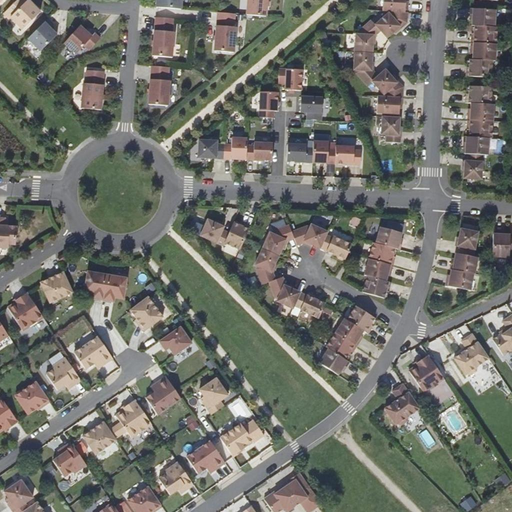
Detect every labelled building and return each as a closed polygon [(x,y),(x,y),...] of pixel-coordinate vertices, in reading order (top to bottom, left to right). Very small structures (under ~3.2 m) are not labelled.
[(40,13),(26,0),(17,0),(3,14),(9,20),(10,18),(22,30),(40,13)] [(157,0),(156,9),(180,10),(181,0),(157,0)] [(246,0),(245,16),(266,17),(267,0),(246,0)] [(406,0),(383,0),(382,14),(407,17),(406,0)] [(495,11),(470,9),(469,17),(472,17),(472,20),(472,26),(474,26),(474,32),(474,36),(471,36),(470,51),(472,51),(472,54),(472,60),(469,60),(469,66),(469,69),(466,69),(466,77),(491,78),(492,61),(494,61),(496,28),(494,28),(495,11)] [(234,27),(235,15),(216,13),(215,23),(213,51),(233,53),(235,28),(234,27)] [(407,19),(388,17),(375,27),(388,41),(407,25),(407,19)] [(172,33),(173,20),(155,18),(152,57),(172,58),(174,33),(172,33)] [(52,25),(47,20),(28,40),(40,52),(56,36),(49,29),(52,25)] [(79,27),(64,44),(76,55),(83,46),(89,51),(99,39),(94,34),(91,38),(79,27)] [(374,37),(355,36),(352,72),(366,88),(371,86),(384,98),(397,85),(386,71),(377,78),(372,75),(374,37)] [(168,82),(169,69),(151,67),(148,105),(168,107),(170,82),(168,82)] [(100,111),(103,72),(85,71),(84,84),(82,84),(80,109),(100,111)] [(303,72),(285,71),(284,92),(302,93),(303,72)] [(492,88),(469,87),(469,92),(469,96),(466,96),(465,103),(470,104),(470,109),(470,113),(467,113),(466,128),(469,128),(469,132),(469,138),(464,137),(463,145),(466,145),(466,149),(465,154),(468,155),(467,162),(465,162),(464,171),(464,179),(481,180),(483,156),(488,156),(489,139),(491,139),(492,122),(493,105),(491,105),(492,88)] [(269,93),(260,94),(259,121),(277,122),(278,95),(269,93)] [(399,99),(377,97),(376,116),(381,117),(398,118),(399,99)] [(320,99),(299,98),(298,114),(322,116),(320,99)] [(401,118),(381,117),(380,138),(386,138),(385,143),(401,144),(401,118)] [(247,141),(232,140),(231,162),(246,163),(247,141)] [(312,141),(288,140),(287,166),(311,166),(312,141)] [(218,142),(198,141),(197,161),(217,162),(218,142)] [(271,145),(253,144),(253,163),(270,164),(271,145)] [(327,144),(315,145),(314,165),(329,167),(333,166),(332,154),(328,154),(327,144)] [(354,148),(336,148),(335,168),(360,168),(359,152),(354,152),(354,148)] [(5,219),(0,218),(0,249),(8,249),(9,246),(16,246),(16,227),(8,227),(5,227),(5,223),(5,219)] [(224,227),(215,224),(207,220),(205,226),(193,221),(188,231),(223,247),(224,244),(240,250),(250,227),(243,224),(242,227),(239,225),(233,223),(228,235),(222,232),(224,227)] [(385,229),(380,227),(375,244),(373,243),(364,276),(367,276),(362,293),(384,299),(386,293),(387,290),(389,290),(391,283),(386,282),(387,276),(388,273),(391,273),(395,259),(392,258),(393,255),(395,249),(400,250),(402,243),(399,242),(400,239),(404,225),(387,221),(385,229)] [(269,233),(255,265),(257,267),(256,269),(262,286),(269,283),(275,299),(278,300),(276,302),(292,309),(291,313),(297,316),(300,311),(318,319),(325,304),(324,301),(319,299),(316,300),(292,289),(284,286),(285,284),(283,278),(276,280),(273,274),(271,273),(275,265),(282,249),(286,241),(287,242),(294,239),(296,246),(303,244),(304,242),(312,246),(337,257),(337,259),(341,261),(345,260),(351,245),(333,237),(332,238),(326,235),(327,232),(311,225),(310,228),(307,227),(291,232),(288,226),(272,232),(271,234),(269,233)] [(478,233),(460,229),(459,238),(457,247),(460,248),(459,254),(455,254),(454,260),(454,263),(451,263),(449,270),(451,270),(450,276),(449,280),(446,279),(445,286),(469,291),(477,258),(473,257),(478,233)] [(509,235),(493,234),(492,260),(509,261),(509,254),(509,235)] [(50,304),(72,294),(62,272),(55,275),(56,277),(50,279),(40,284),(50,304)] [(126,279),(87,273),(83,294),(93,295),(96,296),(95,300),(110,302),(111,298),(123,300),(126,279)] [(23,332),(43,319),(27,294),(17,301),(19,304),(17,306),(15,304),(7,309),(23,332)] [(150,296),(132,310),(138,318),(142,324),(140,325),(145,331),(165,316),(150,296)] [(375,319),(356,306),(347,321),(344,319),(326,347),(328,349),(319,363),(338,376),(341,371),(343,368),(346,369),(350,363),(345,360),(348,355),(350,352),(352,354),(360,341),(358,339),(360,336),(363,332),(368,335),(372,328),(370,327),(372,324),(375,319)] [(332,311),(325,308),(321,316),(328,319),(332,311)] [(511,316),(502,323),(507,329),(509,332),(502,336),(501,335),(500,336),(493,341),(504,357),(511,351),(511,316)] [(0,342),(8,337),(0,324),(0,342)] [(169,349),(174,357),(192,345),(180,328),(159,342),(163,349),(167,346),(169,349)] [(112,359),(94,334),(71,350),(85,370),(93,365),(98,362),(101,366),(112,359)] [(478,369),(489,361),(472,336),(462,343),(466,349),(467,351),(464,354),(454,360),(465,377),(467,376),(471,377),(477,373),(478,369)] [(445,381),(428,356),(418,363),(420,367),(418,368),(416,366),(409,372),(424,395),(445,381)] [(80,382),(65,359),(52,368),(54,370),(46,375),(57,392),(63,388),(71,382),(74,386),(80,382)] [(98,362),(93,365),(96,370),(101,366),(98,362)] [(157,416),(181,400),(176,394),(165,378),(155,385),(158,390),(154,393),(145,399),(157,416)] [(204,405),(211,416),(224,407),(220,402),(228,396),(216,379),(199,391),(207,403),(204,405)] [(71,382),(63,388),(66,392),(74,386),(71,382)] [(49,403),(35,383),(15,397),(27,416),(36,410),(41,406),(42,408),(49,403)] [(155,385),(150,389),(154,393),(158,390),(155,385)] [(420,411),(403,386),(393,393),(398,401),(385,410),(396,427),(398,426),(402,426),(408,423),(408,418),(420,411)] [(18,423),(1,398),(0,398),(0,432),(4,431),(4,430),(3,428),(5,427),(8,430),(18,423)] [(151,425),(135,401),(125,408),(124,408),(127,411),(124,413),(123,411),(115,416),(131,439),(151,425)] [(220,439),(233,458),(241,453),(240,450),(243,448),(244,449),(248,446),(247,445),(252,442),(253,444),(264,436),(253,421),(243,428),(241,424),(220,439)] [(116,442),(102,422),(95,426),(97,428),(91,431),(82,437),(95,456),(116,442)] [(80,456),(87,452),(82,442),(75,446),(80,456)] [(215,472),(225,464),(210,442),(186,458),(198,476),(206,470),(211,467),(215,472)] [(86,466),(70,443),(64,448),(67,452),(60,456),(52,462),(64,478),(72,473),(74,475),(86,466)] [(57,452),(60,456),(67,452),(64,448),(57,452)] [(193,486),(177,463),(165,472),(166,474),(158,480),(169,496),(177,490),(183,486),(186,490),(193,486)] [(215,472),(211,467),(206,470),(210,475),(215,472)] [(310,489),(299,474),(288,482),(290,485),(282,491),(281,489),(265,501),(273,511),(282,511),(285,510),(286,511),(289,511),(309,498),(305,493),(310,489)] [(9,507),(12,511),(24,511),(28,509),(22,500),(30,495),(21,481),(4,493),(8,499),(12,505),(9,507)] [(180,495),(186,490),(183,486),(177,490),(180,495)] [(154,511),(161,507),(148,488),(127,502),(133,511),(151,511),(153,510),(154,511)] [(28,509),(24,511),(42,511),(37,503),(28,509)]
